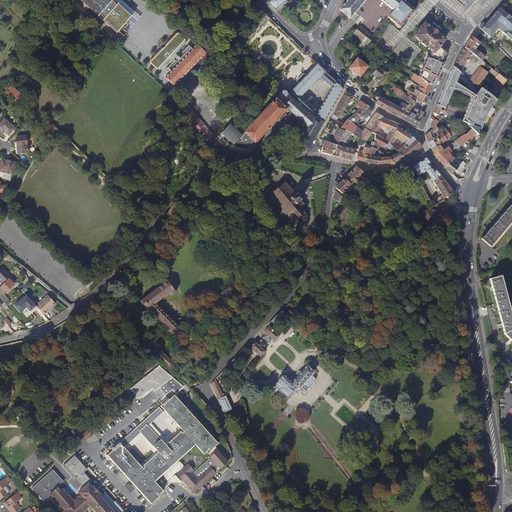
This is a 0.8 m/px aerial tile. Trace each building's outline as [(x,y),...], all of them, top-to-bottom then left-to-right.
[(78,0),(98,17),(99,15),(103,19),(102,21),(116,33),(118,32),(123,37),(126,33),(123,30),(127,25),(125,23),(132,16),(118,4),(116,5),(112,1),(113,0),(78,0)] [(119,0),(113,0),(112,1),(116,5),(118,4),(132,16),(125,23),(127,25),(123,30),(126,33),(140,18),(119,0)] [(400,27),(415,10),(402,0),(347,0),(340,10),(350,18),(365,0),(380,0),(394,10),(388,17),(400,27)] [(449,0),(465,12),(474,0),(480,6),(486,0),(449,0)] [(275,11),(281,5),(280,5),(278,6),(275,6),(274,5),(269,1),(267,3),(275,11)] [(511,19),(499,8),(486,25),(484,23),(480,28),(490,37),(497,29),(511,41),(511,19)] [(261,20),(254,28),(248,34),(242,40),(243,41),(245,43),(265,24),(263,22),(261,20)] [(441,45),(445,39),(437,32),(431,28),(425,23),(414,36),(416,37),(426,45),(431,50),(429,56),(427,56),(427,57),(432,61),(441,47),(440,46),(441,45)] [(373,37),(359,26),(353,34),(367,45),(373,37)] [(150,63),(157,70),(170,57),(171,58),(175,53),(174,52),(185,40),(178,33),(177,34),(176,33),(165,45),(166,46),(163,49),(162,48),(149,61),(150,62),(150,63)] [(469,40),(464,48),(472,53),(479,59),(481,61),(485,57),(483,55),(479,52),(478,53),(474,50),(477,46),(479,44),(480,43),(471,37),(469,40)] [(174,86),(201,58),(205,54),(196,45),(165,77),(174,86)] [(435,62),(441,66),(442,63),(448,51),(443,47),(443,48),(441,47),(432,61),(435,62)] [(461,53),(458,58),(466,63),(469,57),(470,56),(472,53),(464,48),(461,53)] [(479,59),(472,53),(470,56),(469,57),(477,62),(479,59)] [(210,58),(205,54),(201,58),(205,63),(210,58)] [(435,62),(432,61),(427,57),(421,70),(422,71),(419,77),(427,83),(432,85),(441,66),(435,62)] [(349,67),(349,69),(360,77),(368,66),(357,58),(349,67)] [(456,61),(453,66),(460,72),(466,63),(458,58),(456,61)] [(297,80),(297,82),(299,84),(291,92),(289,94),(289,93),(284,89),(275,99),(276,99),(287,109),(286,110),(305,126),(301,133),(296,143),(300,147),(298,151),(301,152),(304,150),(307,152),(320,129),(325,121),(339,95),(343,89),(335,82),(328,76),(326,74),(325,73),(324,72),(325,72),(317,65),(306,76),(304,75),(302,75),(297,80)] [(433,86),(435,82),(442,66),(441,66),(432,85),(433,86)] [(471,125),(480,129),(481,125),(484,119),(487,113),(491,107),(494,101),(496,100),(493,98),(494,98),(491,95),(490,94),(489,94),(488,93),(481,88),(476,95),(456,82),(458,76),(460,72),(453,66),(450,73),(450,74),(443,91),(438,102),(437,105),(441,107),(445,108),(446,106),(450,97),(453,89),(459,90),(467,93),(472,97),(462,122),(470,125),(471,123),(472,123),(471,125)] [(377,67),(372,74),(377,78),(376,79),(380,82),(387,74),(377,67)] [(476,71),(484,77),(487,72),(480,67),(476,71)] [(470,80),(474,84),(477,86),(484,77),(476,71),(470,80)] [(427,96),(432,85),(427,83),(419,77),(414,74),(411,79),(420,85),(419,87),(417,86),(414,90),(425,95),(425,96),(427,96)] [(499,79),(501,81),(504,83),(507,80),(504,78),(501,76),(498,74),(496,77),(499,79)] [(496,94),(504,83),(501,81),(492,91),(493,92),(496,94)] [(283,87),(277,82),(271,88),(277,94),(283,87)] [(4,94),(6,92),(12,86),(9,83),(8,83),(7,84),(1,90),(4,94)] [(395,86),(395,85),(391,90),(400,98),(404,93),(395,86)] [(6,92),(19,105),(25,98),(12,86),(6,92)] [(425,95),(414,90),(411,88),(410,87),(407,93),(409,95),(411,96),(411,97),(416,100),(422,103),(423,102),(425,96),(425,95)] [(340,102),(336,110),(341,113),(346,107),(354,96),(352,95),(346,91),(342,99),(341,100),(340,102)] [(13,110),(19,105),(6,92),(4,94),(0,98),(13,110)] [(407,105),(405,111),(408,113),(409,112),(416,100),(411,97),(411,96),(409,95),(408,97),(411,99),(409,103),(407,105)] [(375,104),(384,110),(388,102),(385,100),(379,97),(376,102),(375,104)] [(245,132),(244,133),(241,135),(240,134),(229,124),(221,133),(234,144),(236,142),(237,144),(241,144),(248,144),(249,143),(251,144),(252,144),(251,143),(253,141),(253,142),(255,143),(285,111),(286,110),(287,109),(276,99),(275,99),(270,104),(245,132)] [(176,108),(196,132),(205,143),(210,138),(202,127),(204,126),(184,101),(181,104),(176,108)] [(370,108),(360,101),(357,106),(358,107),(357,108),(359,109),(356,113),(354,114),(351,117),(347,119),(347,120),(352,122),(353,122),(355,122),(357,122),(359,119),(361,120),(364,119),(367,118),(373,110),(370,108)] [(395,116),(401,119),(405,111),(407,105),(401,102),(397,107),(388,102),(384,110),(387,112),(395,116)] [(436,105),(433,113),(438,115),(438,114),(442,117),(443,116),(444,112),(439,110),(441,107),(437,105),(436,105)] [(424,113),(422,112),(420,111),(414,108),(412,112),(413,114),(409,112),(408,113),(405,111),(401,119),(417,127),(424,113)] [(336,110),(333,115),(335,116),(338,118),(340,115),(341,113),(336,110)] [(384,117),(376,112),(367,125),(363,131),(361,130),(359,129),(357,127),(353,135),(354,136),(361,139),(363,141),(365,142),(366,139),(372,132),(377,126),(379,126),(383,119),(384,117)] [(335,123),(341,128),(341,127),(343,124),(342,123),(344,121),(342,119),(338,118),(335,123)] [(0,123),(0,130),(3,133),(4,132),(8,135),(14,129),(4,119),(0,123)] [(393,122),(383,119),(379,126),(380,127),(385,129),(390,131),(394,133),(398,127),(399,125),(393,122)] [(349,133),(353,135),(357,127),(352,122),(347,120),(345,122),(343,124),(341,127),(341,128),(346,130),(349,133)] [(471,123),(470,125),(469,127),(471,129),(476,134),(478,136),(479,132),(480,129),(471,125),(472,123),(471,123)] [(449,125),(446,129),(442,133),(447,140),(451,137),(448,134),(452,129),(452,128),(449,125)] [(49,136),(55,128),(52,126),(46,133),(49,136)] [(372,132),(376,134),(378,131),(380,127),(379,126),(377,126),(372,132)] [(425,135),(426,137),(436,128),(435,126),(432,129),(427,134),(425,135)] [(344,131),(341,129),(338,127),(334,135),(340,138),(342,135),(344,131)] [(412,136),(398,127),(394,133),(389,143),(392,146),(395,141),(396,139),(393,138),(395,135),(398,137),(406,142),(412,136)] [(426,137),(428,142),(436,137),(439,135),(437,131),(437,130),(436,128),(426,137)] [(471,129),(470,130),(465,135),(464,135),(463,136),(457,140),(455,141),(459,146),(471,138),(471,139),(473,138),(472,136),(476,134),(471,129)] [(389,143),(394,133),(390,131),(388,134),(386,138),(385,140),(389,143)] [(373,143),(374,142),(376,134),(372,132),(366,139),(371,143),(373,143)] [(338,142),(340,138),(334,135),(331,133),(329,137),(332,139),(331,143),(333,144),(337,145),(338,142)] [(428,142),(430,146),(437,143),(438,143),(440,145),(447,140),(442,133),(439,135),(436,137),(428,142)] [(374,142),(380,145),(381,146),(383,147),(384,146),(389,143),(385,140),(383,139),(376,134),(374,142)] [(422,146),(412,136),(406,142),(402,147),(401,147),(397,151),(399,153),(405,158),(406,160),(411,156),(417,151),(422,146)] [(18,154),(28,152),(26,137),(16,138),(18,154)] [(323,144),(323,147),(332,149),(332,147),(333,144),(331,143),(324,141),(322,141),(322,143),(323,144)] [(392,146),(396,149),(397,151),(401,147),(402,147),(395,141),(392,146)] [(341,154),(344,149),(341,147),(339,146),(337,145),(333,144),(332,147),(335,148),(335,151),(341,154)] [(433,153),(434,154),(441,148),(439,145),(431,149),(433,153)] [(376,149),(372,148),(370,147),(369,149),(367,155),(366,156),(372,157),(376,149)] [(437,158),(445,167),(449,162),(451,163),(452,161),(454,159),(449,153),(451,151),(448,147),(447,147),(443,150),(436,156),(437,158)] [(356,160),(364,162),(366,156),(367,155),(369,149),(364,148),(362,153),(358,152),(358,153),(356,160)] [(434,154),(436,156),(443,150),(441,148),(434,154)] [(351,160),(353,160),(353,156),(351,155),(350,154),(351,153),(346,149),(345,150),(344,149),(341,154),(339,158),(340,158),(351,160)] [(394,163),(405,158),(399,153),(389,157),(394,163)] [(378,165),(378,164),(378,158),(372,157),(366,156),(364,162),(378,165)] [(452,161),(459,166),(461,163),(455,158),(454,159),(452,161)] [(413,166),(418,176),(426,172),(444,198),(449,195),(453,194),(454,193),(449,185),(444,180),(440,174),(439,175),(435,170),(425,159),(413,166)] [(0,174),(11,177),(12,174),(15,163),(2,160),(0,166),(0,174)] [(445,167),(452,174),(456,169),(459,166),(452,161),(451,163),(449,162),(445,167)] [(351,171),(345,178),(351,184),(352,185),(355,181),(361,175),(363,173),(363,172),(360,169),(356,166),(351,171)] [(459,166),(456,169),(461,174),(464,170),(459,166)] [(364,178),(361,175),(355,181),(358,185),(364,178)] [(351,184),(345,178),(336,187),(342,194),(351,184)] [(303,211),(300,207),(304,204),(301,201),(301,200),(301,199),(301,198),(300,198),(299,197),(300,196),(300,194),(299,193),(297,193),(296,193),(295,193),(292,190),(292,189),(292,188),(291,189),(285,183),(287,182),(286,181),(285,182),(285,181),(284,181),(285,182),(281,185),(281,184),(280,185),(280,186),(273,191),(273,190),(272,191),(273,192),(269,194),(275,201),(274,202),(275,202),(280,208),(279,208),(280,209),(281,209),(283,212),(284,213),(288,217),(292,214),(296,218),(295,219),(296,219),(299,222),(299,223),(299,222),(303,222),(303,223),(304,222),(306,220),(307,220),(307,219),(306,219),(307,216),(307,215),(306,215),(304,212),(305,212),(304,211),(303,211)] [(334,193),(333,198),(339,203),(341,200),(343,198),(335,190),(334,193)] [(511,221),(511,202),(481,239),(490,246),(511,221)] [(433,208),(425,214),(433,226),(442,221),(433,208)] [(0,280),(3,283),(10,276),(2,268),(0,270),(0,280)] [(511,321),(500,275),(488,278),(503,334),(511,343),(511,321)] [(10,277),(3,284),(0,287),(0,288),(4,293),(8,290),(14,284),(12,282),(14,280),(10,277)] [(167,281),(166,281),(140,301),(158,319),(159,320),(161,322),(166,326),(176,336),(182,330),(156,303),(169,292),(171,295),(176,292),(167,281)] [(49,309),(54,304),(47,296),(38,304),(37,303),(34,306),(43,316),(50,310),(49,309)] [(1,300),(7,306),(10,303),(4,297),(1,300)] [(24,297),(14,306),(13,307),(16,310),(17,309),(20,312),(30,304),(24,297)] [(280,312),(271,320),(273,322),(274,323),(275,322),(282,314),(280,312)] [(139,342),(141,344),(161,322),(159,320),(158,322),(139,342)] [(151,343),(166,326),(161,322),(141,344),(142,344),(170,369),(173,371),(174,372),(175,372),(179,367),(151,343)] [(279,326),(275,322),(274,323),(273,322),(269,326),(274,331),(279,326)] [(264,332),(265,332),(272,338),(275,341),(279,336),(274,331),(269,326),(268,327),(264,332)] [(264,336),(264,337),(269,342),(272,338),(265,332),(265,333),(265,335),(264,336)] [(170,340),(164,334),(162,336),(168,342),(170,340)] [(257,342),(256,343),(263,349),(266,345),(260,341),(259,341),(257,342)] [(255,342),(250,347),(261,356),(265,351),(263,349),(256,343),(255,342)] [(205,354),(198,360),(202,364),(209,358),(205,354)] [(184,361),(179,367),(175,372),(188,385),(193,382),(185,374),(192,367),(189,358),(184,361)] [(143,379),(130,391),(139,401),(153,388),(164,400),(167,398),(165,396),(159,389),(172,377),(157,366),(152,370),(154,372),(145,381),(143,379)] [(288,399),(294,393),(296,391),(298,389),(299,390),(303,386),(306,389),(307,389),(308,389),(309,389),(316,381),(316,380),(316,379),(312,376),(315,372),(308,366),(293,383),(284,375),(279,380),(280,381),(274,387),(288,399)] [(143,379),(145,381),(154,372),(152,370),(143,379)] [(502,373),(502,392),(510,392),(509,373),(502,373)] [(219,402),(224,413),(232,409),(225,393),(222,394),(216,380),(211,385),(219,402)] [(164,438),(151,424),(150,423),(153,420),(149,416),(121,442),(125,448),(124,449),(119,444),(117,445),(119,447),(113,452),(112,451),(112,452),(107,456),(111,461),(110,461),(113,464),(114,464),(151,505),(157,499),(153,495),(154,493),(157,497),(163,492),(154,482),(163,474),(164,475),(163,476),(167,481),(177,472),(178,473),(177,474),(183,480),(189,486),(188,487),(194,492),(228,461),(218,450),(219,449),(216,446),(219,443),(181,402),(182,402),(179,398),(178,399),(175,395),(169,400),(167,398),(164,400),(161,403),(162,404),(161,406),(184,431),(183,433),(181,431),(169,443),(168,442),(168,441),(167,438),(164,438)] [(159,407),(149,416),(153,420),(150,423),(151,424),(164,412),(159,407)] [(95,425),(83,434),(87,439),(99,430),(95,425)] [(119,447),(117,445),(116,444),(110,449),(112,452),(112,451),(113,452),(119,447)] [(44,500),(52,493),(65,509),(62,511),(81,511),(91,504),(98,511),(117,511),(106,500),(105,501),(100,496),(102,494),(93,485),(91,486),(88,483),(91,480),(83,471),(87,468),(74,454),(70,457),(69,459),(67,460),(66,461),(63,464),(62,466),(61,465),(59,467),(60,468),(71,479),(70,479),(71,480),(71,479),(78,486),(77,486),(80,490),(79,490),(81,493),(82,494),(78,498),(77,497),(74,499),(63,487),(60,489),(57,486),(64,480),(53,468),(32,487),(37,493),(38,492),(40,493),(39,494),(44,500)] [(0,481),(0,499),(0,500),(2,498),(7,494),(3,488),(9,484),(4,478),(0,481)] [(17,493),(6,502),(4,503),(10,509),(9,510),(10,511),(15,511),(20,509),(16,503),(21,498),(17,493)]
